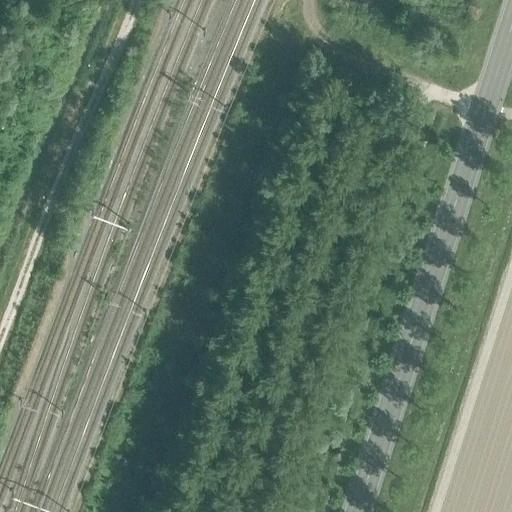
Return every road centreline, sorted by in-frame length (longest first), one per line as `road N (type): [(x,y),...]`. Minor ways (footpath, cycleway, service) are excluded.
road 1 (track): [(309,15),(286,42),(120,511)]
road 2 (secondary): [(353,511),(511,21)]
road 3 (track): [(307,0),(324,38),(424,101)]
